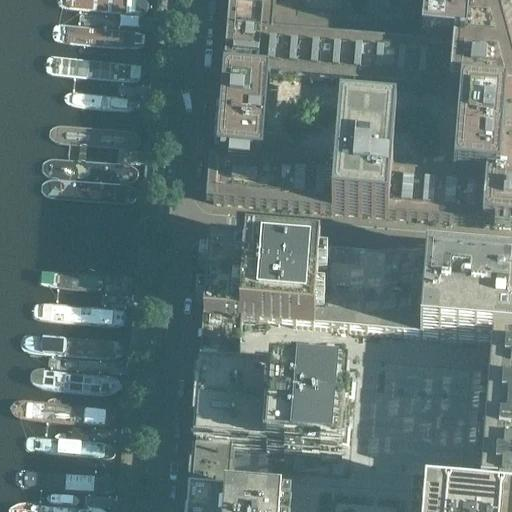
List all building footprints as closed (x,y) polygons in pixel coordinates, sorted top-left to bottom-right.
[(62,10),(65,11),(146,17),(149,16),(150,13),(151,11),(151,8),(150,5),(149,3),(146,2),(115,0),(61,0),(60,2),(60,4),(61,7),(62,10)] [(229,0),(213,206),(511,229),(511,140),(502,140),(506,100),(511,100),(511,68),(496,9),(469,7),(469,0),(229,0)] [(142,33),(59,26),(58,26),(55,28),(53,30),(52,33),(52,36),(53,39),(55,42),(58,43),(142,50),(143,49),(146,47),(147,44),(147,41),(147,38),(145,35),(142,33)] [(47,77),(136,85),(139,83),(141,80),(142,77),(143,73),(142,70),(140,67),(139,66),(49,60),(48,60),(46,63),(44,65),(43,68),(44,72),(45,74),(47,77)] [(69,106),(71,107),(134,113),(137,111),(139,109),(140,106),(139,104),(138,101),(134,99),(72,93),(69,94),(67,96),(66,98),(66,101),(67,104),(69,106)] [(187,511),(511,511),(511,272),(209,248),(187,511)] [(125,275),(42,274),(41,274),(40,275),(39,276),(38,277),(37,278),(36,279),(36,281),(36,282),(37,284),(37,285),(38,286),(39,287),(41,288),(42,288),(126,294),(127,293),(129,292),(130,291),(131,289),(131,288),(132,286),(132,285),(132,283),(132,282),(131,280),(130,279),(129,278),(128,277),(126,276),(125,275)] [(40,324),(125,329),(126,328),(127,326),(128,325),(129,323),(129,321),(129,319),(129,317),(128,315),(128,314),(127,312),(126,310),(41,305),(39,306),(38,308),(37,309),(36,310),(35,312),(35,314),(35,315),(35,317),(36,319),(36,320),(37,322),(38,323),(40,324)] [(115,342),(30,338),(28,339),(27,340),(26,341),(25,342),(25,344),(24,345),(24,347),(25,348),(25,350),(26,351),(27,352),(29,353),(30,353),(32,354),(115,359),(116,359),(118,358),(119,357),(120,356),(121,355),(122,354),(122,352),(123,351),(122,349),(122,348),(121,346),(120,345),(119,344),(118,343),(117,342),(115,342)] [(45,391),(47,391),(112,394),(114,394),(116,393),(118,392),(120,392),(121,390),(123,389),(124,388),(125,386),(124,384),(122,382),(120,380),(118,379),(116,377),(114,376),(111,375),(45,372),(43,372),(42,373),(40,373),(39,374),(38,376),(37,377),(36,378),(36,380),(35,382),(36,383),(36,385),(37,387),(38,388),(39,389),(40,390),(42,391),(43,391),(45,391)] [(39,425),(40,425),(111,428),(113,428),(114,427),(115,426),(116,425),(116,424),(117,423),(117,422),(117,420),(116,419),(116,418),(115,417),(114,416),(113,415),(112,414),(41,410),(39,410),(37,411),(35,412),(34,413),(32,414),(31,415),(29,417),(30,418),(31,420),(32,421),(34,422),(35,423),(37,424),(39,425)] [(30,454),(31,455),(110,461),(111,461),(113,461),(114,460),(115,459),(116,458),(117,457),(118,456),(118,454),(118,453),(118,451),(117,450),(116,449),(115,448),(114,447),(113,446),(111,446),(110,446),(32,440),(30,440),(29,441),(28,442),(27,443),(26,444),(26,445),(25,447),(26,448),(26,450),(26,451),(27,452),(28,453),(30,454)] [(64,490),(69,491),(109,495),(111,480),(69,476),(66,476),(64,477),(62,477),(60,478),(58,480),(56,481),(54,483),(56,484),(57,486),(59,487),(61,488),(62,489),(64,490)]
